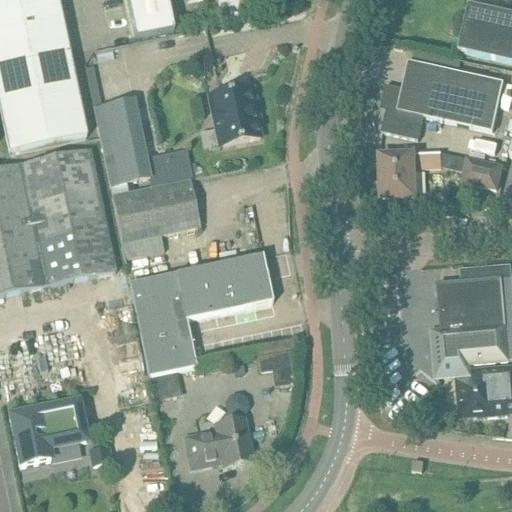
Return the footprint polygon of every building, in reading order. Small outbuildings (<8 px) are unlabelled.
[(55,0),(0,0),(0,117),(8,157),(85,141),(55,0)] [(124,0),(134,44),(173,36),(165,0),(124,0)] [(458,54),(511,65),(511,16),(468,7),(458,54)] [(401,92),(385,88),(381,104),(387,106),(380,136),(418,144),(423,121),(492,136),(504,86),(408,65),(401,92)] [(257,110),(253,91),(208,100),(219,150),(260,142),(253,111),(257,110)] [(149,183),(133,104),(93,112),(110,191),(149,183)] [(89,154),(0,172),(0,300),(115,276),(89,154)] [(379,159),(380,204),(415,202),(413,172),(441,171),(440,157),(379,159)] [(501,169),(467,161),(463,186),(496,192),(501,169)] [(199,232),(189,185),(111,201),(121,248),(199,232)] [(272,307),(261,260),(129,288),(148,382),(195,372),(185,325),(272,307)] [(443,350),(435,351),(437,379),(467,376),(467,368),(507,365),(511,364),(511,281),(500,283),(437,288),(443,350)] [(258,361),(261,376),(290,371),(287,356),(258,361)] [(464,397),(460,397),(462,419),(478,417),(478,421),(507,419),(505,400),(511,399),(511,372),(474,376),(475,384),(463,385),(464,397)] [(246,403),(238,398),(229,400),(223,408),(224,416),(215,428),(212,429),(213,436),(184,442),(190,474),(221,468),(222,473),(252,467),(243,420),(248,412),(246,403)] [(10,420),(21,471),(50,465),(47,453),(85,445),(77,407),(10,420)] [(106,451),(90,454),(93,470),(109,467),(106,451)]
